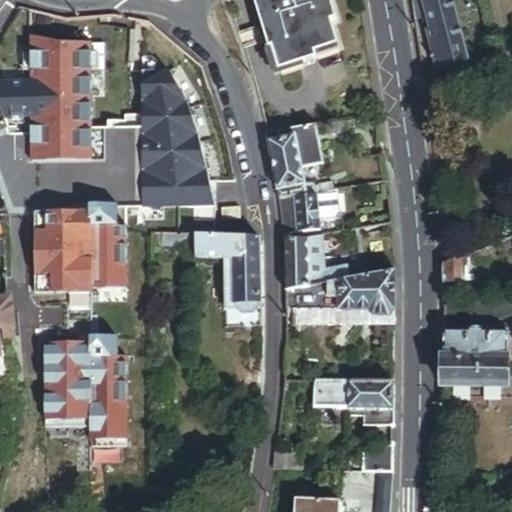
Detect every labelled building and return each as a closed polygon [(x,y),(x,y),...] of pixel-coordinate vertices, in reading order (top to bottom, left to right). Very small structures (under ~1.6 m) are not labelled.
[(332,24),(338,22),(331,0),(257,0),(263,18),(280,13),(286,33),(268,38),(272,49),(277,48),(284,71),(318,61),(316,54),(339,47),(332,24)] [(437,70),(469,62),(453,0),(423,0),(427,14),(423,15),(425,21),(428,20),(431,31),(427,32),(437,70)] [(268,38),(286,33),(280,13),(263,18),(268,38)] [(106,27),(40,24),(39,73),(1,80),(7,121),(39,120),(33,160),(101,159),(106,27)] [(145,71),(152,204),(223,205),(220,182),(187,69),(145,71)] [(306,171),(326,168),(319,128),(268,135),(281,203),(318,196),(336,193),(336,186),(317,189),(317,187),(308,188),(306,171)] [(363,188),(390,183),(386,156),(358,160),(363,188)] [(336,193),(318,196),(320,223),(335,221),(340,215),(336,193)] [(304,237),(321,235),(320,223),(318,196),(281,203),(284,222),(286,237),(304,237)] [(130,206),(39,211),(43,291),(134,286),(130,206)] [(154,245),(165,246),(165,236),(155,235),(154,245)] [(264,306),(264,267),(261,242),(165,236),(165,246),(165,252),(191,253),(192,261),(228,264),(237,264),(237,306),(247,317),(255,317),(264,306)] [(321,275),(320,237),(287,243),(290,293),(356,282),(354,270),(321,275)] [(444,282),(463,282),(464,255),(444,263),(444,282)] [(229,306),(237,306),(237,264),(228,264),(229,306)] [(361,320),(394,319),(395,275),(356,282),(290,293),(289,327),(361,326),(361,320)] [(0,323),(1,324),(2,338),(11,338),(7,298),(0,298),(0,323)] [(466,322),(466,316),(511,312),(511,301),(445,308),(445,324),(466,322)] [(89,447),(132,447),(131,328),(98,328),(92,338),(49,338),(50,440),(89,440),(89,447)] [(445,387),(511,387),(511,375),(511,332),(445,332),(445,387)] [(364,386),(394,386),(394,340),(366,340),(365,368),(364,368),(364,386)] [(365,428),(394,429),(394,386),(364,386),(332,385),(332,411),(365,411),(365,428)] [(332,435),(353,435),(353,419),(332,419),(332,435)] [(352,473),(394,474),(395,446),(380,446),(380,450),(359,449),(359,461),(352,461),(352,473)] [(277,471),(307,472),(308,456),(279,455),(277,471)] [(391,511),(394,474),(352,473),(344,473),(342,504),(296,502),(295,511),(391,511)]
